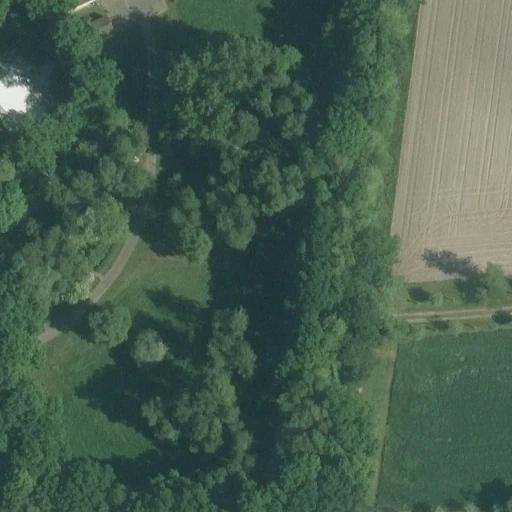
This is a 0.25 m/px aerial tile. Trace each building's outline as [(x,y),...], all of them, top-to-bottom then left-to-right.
[(57,0),(64,15),(100,0),(99,0),(57,0)] [(80,51),(115,35),(107,17),(72,34),(80,51)] [(44,114),(8,61),(0,66),(0,106),(18,132),(44,114)] [(128,66),(119,69),(125,88),(134,85),(128,66)] [(16,225),(62,195),(49,174),(2,204),(16,225)]
